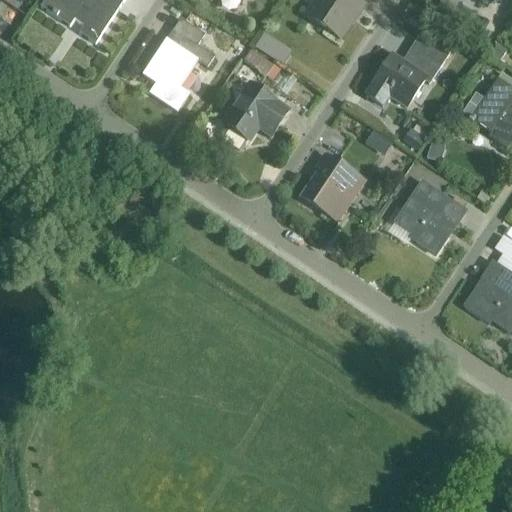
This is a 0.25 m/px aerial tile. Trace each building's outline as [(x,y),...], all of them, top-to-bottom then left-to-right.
[(56,0),(57,9),(53,14),(72,27),(75,22),(100,39),(126,0),(56,0)] [(317,0),(305,19),(340,43),(363,9),(350,0),(317,0)] [(207,71),(214,60),(197,49),(204,38),(180,22),(172,34),(173,35),(168,44),(166,43),(142,78),(156,87),(150,97),(177,116),(189,98),(179,91),(197,64),(207,71)] [(290,55),(263,37),(256,49),(283,66),(290,55)] [(371,88),(372,89),(365,99),(382,110),(389,100),(406,111),(424,84),(430,87),(449,58),(419,39),(410,53),(417,57),(410,69),(391,58),(371,88)] [(243,64),(273,83),(281,71),(274,67),(273,68),(250,53),(243,64)] [(281,84),(297,94),(306,81),(291,70),(281,84)] [(511,146),(511,92),(510,92),(511,89),(511,79),(503,73),(496,83),(484,102),(475,96),(462,115),(471,121),(469,123),(497,141),(494,146),(507,154),(511,146)] [(271,142),(289,115),(249,88),(221,129),(224,131),(220,136),(222,142),(239,154),(245,153),(248,147),(258,133),(271,142)] [(422,117),(415,128),(428,136),(435,125),(422,117)] [(422,146),(426,136),(412,129),(408,139),(422,146)] [(375,130),(369,141),(388,152),(395,141),(375,130)] [(301,202),(337,226),(364,186),(325,159),(317,171),(320,173),(301,202)] [(410,242),(435,259),(453,232),(454,233),(465,216),(421,186),(395,227),(388,236),(406,248),(410,242)] [(511,332),(511,261),(502,255),(494,268),(492,267),(481,283),(482,284),(464,311),(489,328),(491,324),(510,336),(511,332)]
